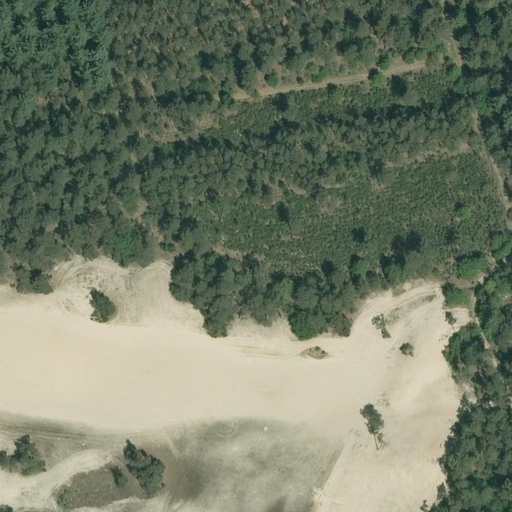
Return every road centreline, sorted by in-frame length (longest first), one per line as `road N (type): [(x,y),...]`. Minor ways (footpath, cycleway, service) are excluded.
road 1 (track): [(452,40),(303,95),(0,141)]
road 2 (track): [(511,224),(439,0)]
road 3 (track): [(511,403),(474,312),(471,285),(511,258)]
